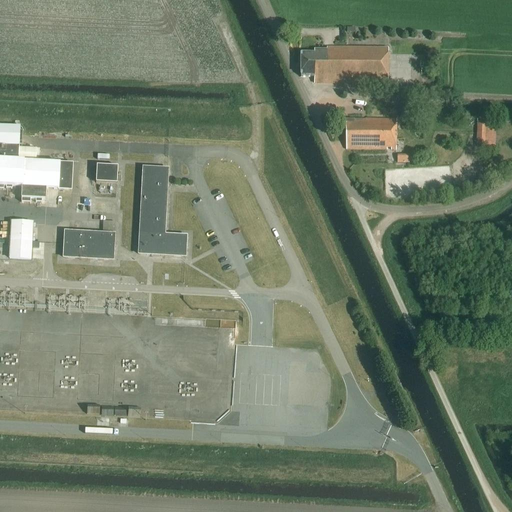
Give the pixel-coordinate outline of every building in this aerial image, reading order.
[(388,84),(388,48),(327,48),(327,50),(313,50),(313,53),(300,53),(300,78),(313,78),(313,84),(388,84)] [(396,150),(396,120),(363,119),(345,119),(346,149),(396,150)] [(480,121),(480,143),(499,143),(499,121),(480,121)] [(19,149),(21,127),(0,126),(0,186),(24,188),(24,193),(31,193),(31,188),(72,191),(73,164),(60,163),(61,162),(36,160),(37,150),(19,149)] [(401,154),(401,162),(414,163),(414,154),(401,154)] [(117,184),(118,167),(97,166),(96,183),(117,184)] [(166,234),(169,169),(143,168),(139,255),(187,257),(188,235),(166,234)] [(118,232),(118,220),(106,220),(106,229),(113,229),(113,232),(118,232)] [(32,261),(34,223),(12,221),(9,259),(32,261)] [(114,261),(116,234),(65,231),(63,258),(114,261)] [(8,351),(8,366),(19,366),(19,351),(8,351)] [(467,364),(466,396),(509,397),(510,365),(467,364)] [(0,409),(13,410),(13,404),(9,404),(9,398),(0,397),(0,409)]
